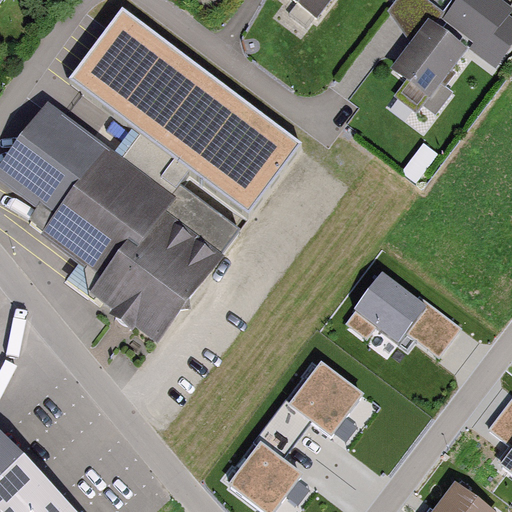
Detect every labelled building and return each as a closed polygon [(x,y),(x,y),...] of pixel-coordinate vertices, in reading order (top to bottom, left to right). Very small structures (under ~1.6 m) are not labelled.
[(0,0),(0,10),(4,13),(13,0),(0,0)] [(287,0),(324,27),(343,0),(287,0)] [(443,18),(420,0),(403,0),(392,14),(424,39),(397,75),(408,84),(397,99),(417,115),(440,85),(446,90),(453,81),(447,76),(463,54),(433,31),(443,18)] [(511,15),(511,14),(492,0),(464,0),(446,24),(478,48),(473,54),(496,72),(511,51),(511,24),(507,21),(511,15)] [(301,155),(123,23),(72,91),(250,224),(301,155)] [(182,206),(51,110),(2,178),(64,223),(48,246),(89,275),(91,296),(161,348),(224,262),(170,223),(182,206)] [(428,168),(418,160),(405,176),(415,184),(428,168)] [(423,312),(385,283),(360,315),(398,344),(423,312)] [(363,401),(322,370),(293,410),(287,405),(271,426),(297,446),(311,426),(331,442),(363,401)] [(511,404),(491,434),(511,449),(511,456),(502,470),(511,477),(511,404)] [(231,489),(263,511),(277,511),(302,479),(283,465),(297,446),(271,426),(255,446),(261,451),(231,489)] [(0,511),(67,511),(0,441),(0,511)] [(483,511),(456,492),(441,511),(483,511)]
